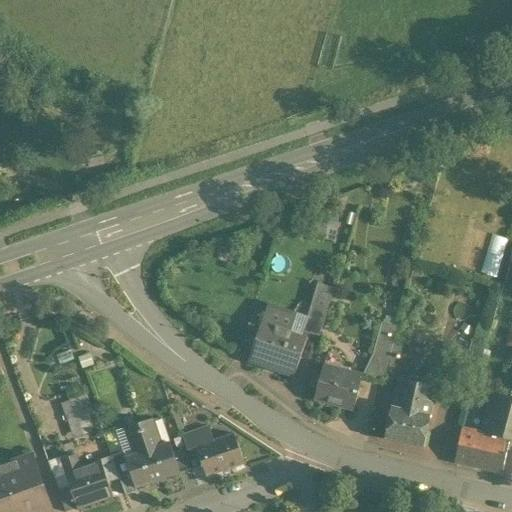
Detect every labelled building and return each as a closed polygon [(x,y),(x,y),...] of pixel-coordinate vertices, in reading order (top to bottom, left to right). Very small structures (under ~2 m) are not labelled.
[(209,261),(214,273),(225,269),(221,257),(209,261)] [(334,289),(319,284),(307,322),(304,332),(320,337),(334,289)] [(293,317),(267,309),(263,323),(288,331),(293,317)] [(307,322),(293,317),(288,331),(303,336),(304,332),(307,322)] [(288,331),(263,323),(251,357),(278,366),(277,370),(295,376),(297,369),(308,338),(303,336),(288,331)] [(385,324),(376,355),(390,359),(395,341),(398,327),(385,324)] [(404,344),(395,341),(390,359),(384,383),(398,386),(399,379),(412,382),(417,358),(402,354),(404,344)] [(71,354),(60,358),(62,366),(74,363),(71,354)] [(390,359),(376,355),(376,358),(370,379),(384,383),(390,359)] [(363,377),(370,379),(376,358),(368,356),(362,376),(364,376),(363,377)] [(91,358),(81,361),(85,371),(94,368),(91,358)] [(481,365),(467,361),(459,388),(473,392),(481,365)] [(362,376),(326,366),(321,382),(316,399),(354,410),(363,377),(364,376),(362,376)] [(412,382),(399,379),(398,386),(393,407),(430,415),(436,387),(412,382)] [(511,397),(493,393),(482,433),(510,439),(510,440),(511,439),(511,397)] [(87,395),(63,404),(74,431),(89,426),(85,415),(93,412),(87,395)] [(393,407),(392,407),(385,439),(424,447),(431,415),(430,415),(393,407)] [(153,419),(139,424),(148,450),(162,445),(153,419)] [(139,424),(125,429),(134,455),(148,450),(139,424)] [(89,426),(74,431),(77,440),(92,434),(89,426)] [(209,427),(183,436),(194,469),(204,465),(197,447),(214,441),(209,427)] [(482,433),(463,428),(455,463),(503,474),(510,440),(510,439),(482,433)] [(214,441),(197,447),(204,465),(208,477),(245,464),(235,434),(214,441)] [(162,445),(148,450),(159,481),(181,473),(174,453),(170,442),(162,445)] [(73,445),(63,448),(67,459),(77,455),(73,445)] [(192,469),(185,449),(174,453),(181,473),(192,469)] [(127,457),(126,458),(137,488),(159,481),(148,450),(134,455),(127,457)] [(126,452),(112,456),(117,470),(121,479),(126,495),(138,491),(137,488),(126,458),(127,457),(126,452)] [(67,459),(63,460),(68,475),(82,470),(77,455),(67,459)] [(53,511),(33,456),(0,467),(0,511),(53,511)] [(106,473),(117,470),(112,456),(102,460),(103,463),(106,473)] [(63,460),(62,458),(48,462),(59,491),(70,487),(66,475),(68,475),(63,460)] [(68,475),(66,475),(70,487),(78,509),(114,496),(109,483),(106,473),(103,463),(82,470),(68,475)] [(117,470),(106,473),(109,483),(121,479),(117,470)] [(70,487),(59,491),(66,511),(68,511),(78,509),(70,487)]
